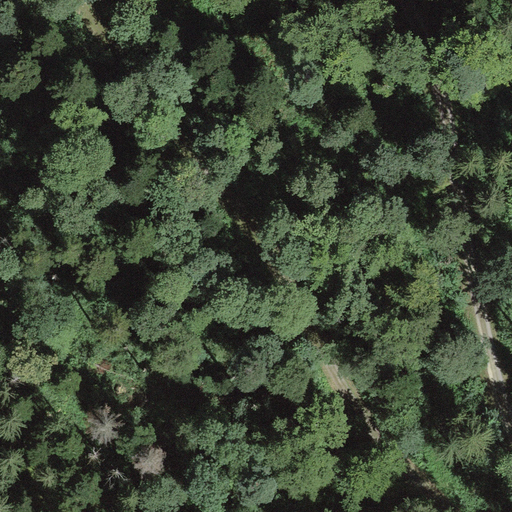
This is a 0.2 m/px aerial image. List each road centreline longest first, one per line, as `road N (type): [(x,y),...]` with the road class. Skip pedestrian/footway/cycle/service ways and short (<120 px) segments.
road 1 (track): [(83,0),(172,129),(271,244),(366,427),(445,511)]
road 2 (track): [(408,0),(442,82),(476,306),(511,439)]
